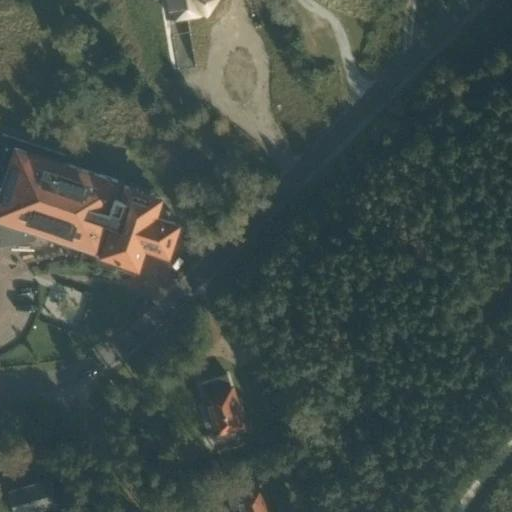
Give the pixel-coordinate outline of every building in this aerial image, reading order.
[(165,0),(168,14),(186,11),(205,8),(210,0),(165,0)] [(79,46),(90,42),(85,25),(73,28),(79,46)] [(63,154),(2,133),(0,138),(0,175),(5,177),(1,188),(0,187),(0,235),(33,237),(37,227),(91,245),(95,234),(106,238),(99,258),(132,269),(141,242),(164,250),(174,222),(150,214),(156,196),(116,183),(117,180),(98,174),(81,169),(61,162),(63,154)] [(244,428),(227,374),(205,381),(209,393),(203,395),(216,434),(237,428),(238,430),(244,428)] [(239,511),(269,511),(258,474),(243,479),(246,489),(233,493),(239,511)] [(14,511),(29,511),(56,504),(49,479),(8,491),(14,511)]
